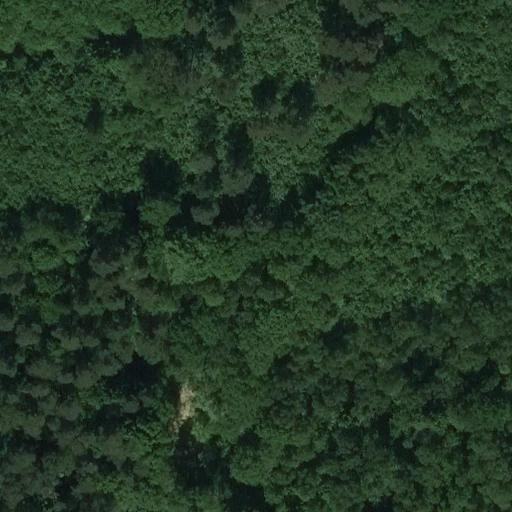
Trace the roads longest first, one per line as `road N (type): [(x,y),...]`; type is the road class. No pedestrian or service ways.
road 1 (unclassified): [(214,511),(406,0)]
road 2 (track): [(318,239),(152,219),(0,217)]
